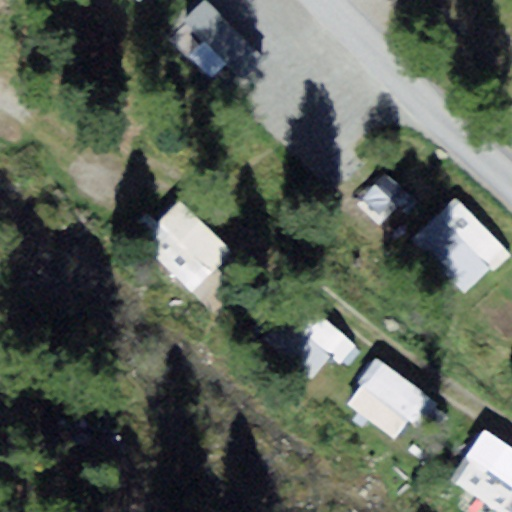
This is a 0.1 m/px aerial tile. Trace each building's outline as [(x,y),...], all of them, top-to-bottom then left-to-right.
[(416,241),(470,297),(511,256),(511,253),(459,199),(416,241)] [(194,295),(235,255),(190,208),(148,248),(194,295)] [(295,340),(315,378),(355,358),(335,320),(295,340)] [(377,364),(351,412),(404,440),(430,392),(377,364)] [(499,511),(511,511),(511,447),(489,432),(455,482),(499,511)]
